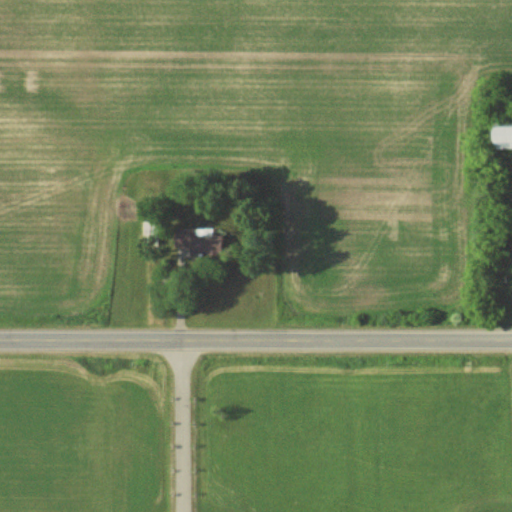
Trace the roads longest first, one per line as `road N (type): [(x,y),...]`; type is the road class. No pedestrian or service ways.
road 1 (tertiary): [(0,339),(511,338)]
road 2 (residential): [(183,339),(183,511)]
